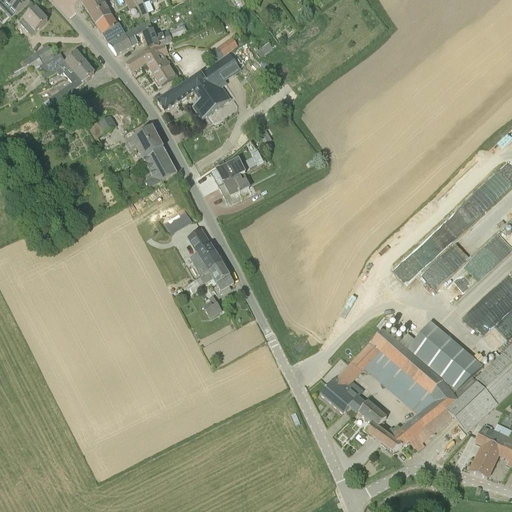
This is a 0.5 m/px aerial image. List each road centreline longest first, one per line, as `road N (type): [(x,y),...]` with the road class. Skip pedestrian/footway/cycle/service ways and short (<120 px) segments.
road 1 (unclassified): [(349,503),(172,147),(58,1)]
road 2 (unclassified): [(511,494),(417,469),(349,503)]
